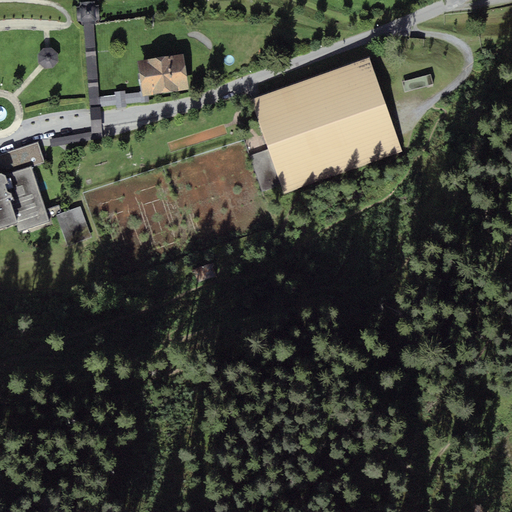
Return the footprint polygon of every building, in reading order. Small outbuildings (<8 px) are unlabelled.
[(84,24),(91,131),(48,137),(50,147),(101,139),(99,106),(99,96),(94,25),(97,24),(96,19),(100,19),(99,5),(95,5),(95,1),(79,2),(79,6),(76,6),(77,20),(81,19),(81,24),(84,24)] [(39,62),(44,67),(53,66),(58,62),(57,52),(51,47),(42,48),(38,54),(39,62)] [(183,54),(136,61),(139,79),(141,92),(142,97),(149,95),(188,89),(183,54)] [(369,58),(251,99),(268,149),(259,152),(250,155),(262,192),(280,185),(283,193),(402,152),(369,58)] [(99,96),(99,106),(116,104),(116,108),(126,108),(126,103),(149,101),(149,95),(142,97),(141,92),(126,93),(125,91),(115,92),(115,95),(99,96)] [(0,227),(14,223),(18,232),(50,220),(32,166),(44,161),(37,143),(0,155),(0,227)] [(212,264),(194,270),(198,282),(216,275),(212,264)]
